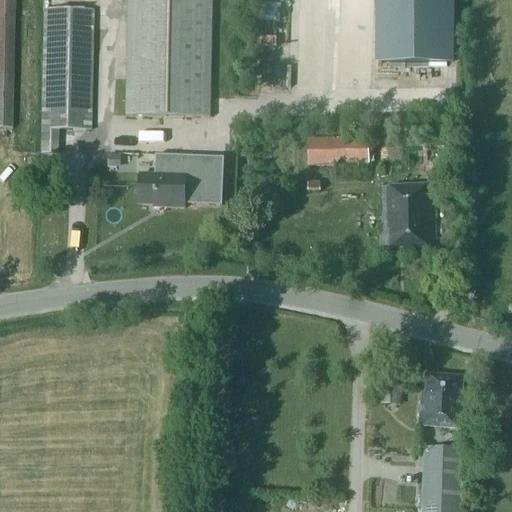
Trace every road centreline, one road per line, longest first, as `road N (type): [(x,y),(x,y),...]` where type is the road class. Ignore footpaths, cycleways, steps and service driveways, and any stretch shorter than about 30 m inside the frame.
road 1 (tertiary): [(511,350),(324,302),(197,287)]
road 2 (unclassified): [(188,511),(197,287)]
road 3 (tertiary): [(197,287),(0,307)]
